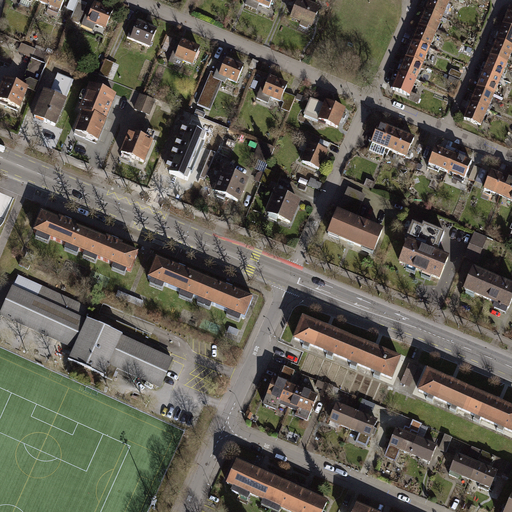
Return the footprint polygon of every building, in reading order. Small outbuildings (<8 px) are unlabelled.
[(45,0),(23,0),(21,5),(31,9),(34,2),(44,5),(45,0)] [(69,0),(45,0),(44,5),(50,8),(48,15),(59,19),(62,13),(64,14),(69,0)] [(75,14),(80,1),(76,0),(72,0),(68,11),(75,14)] [(278,0),(249,0),(247,7),(258,11),(257,13),(267,18),(268,15),(272,17),(278,0)] [(324,8),(302,0),(301,0),(293,21),(303,25),(301,29),(309,32),(310,28),(315,30),(324,8)] [(451,3),(444,0),(430,0),(426,11),(445,19),(451,3)] [(88,5),(80,1),(75,14),(72,22),(80,26),(88,5)] [(117,13),(97,5),(96,10),(90,8),(81,29),(98,36),(100,30),(108,33),(117,13)] [(511,10),(510,10),(503,25),(511,28),(511,10)] [(445,19),(426,11),(420,27),(438,34),(445,19)] [(161,32),(137,22),(133,32),(131,31),(127,42),(153,52),(161,32)] [(511,28),(503,25),(497,41),(511,47),(511,28)] [(438,34),(420,27),(413,43),(432,50),(438,34)] [(204,49),(183,41),(182,45),(176,43),(170,59),(196,69),(204,49)] [(511,53),(511,47),(497,41),(490,57),(507,64),(511,53)] [(432,50),(413,43),(407,58),(425,66),(432,50)] [(33,57),(22,86),(31,90),(37,92),(48,63),(33,57)] [(507,64),(490,57),(484,73),(501,80),(507,64)] [(425,66),(407,58),(400,74),(419,82),(425,66)] [(247,69),(223,59),(217,75),(212,73),(198,106),(213,112),(224,84),(238,90),(247,69)] [(120,66),(114,64),(107,79),(114,82),(120,66)] [(501,80),(484,73),(477,88),(494,95),(501,80)] [(419,82),(400,74),(394,90),(412,98),(419,82)] [(45,93),(34,122),(60,132),(71,103),(69,102),(76,83),(59,76),(51,95),(45,93)] [(291,86),(273,78),(269,86),(262,83),(254,102),(271,109),(275,101),(284,105),(288,94),(291,86)] [(0,91),(0,105),(21,114),(31,90),(22,86),(5,79),(0,91)] [(114,96),(91,86),(81,111),(84,112),(75,134),(86,139),(87,137),(98,141),(106,121),(104,121),(114,96)] [(494,95),(477,88),(471,104),(488,111),(494,95)] [(298,98),(288,94),(284,105),(282,109),(292,113),(298,98)] [(141,95),(135,111),(151,117),(157,101),(141,95)] [(349,112),(328,103),(327,106),(312,100),(304,117),(341,133),(349,112)] [(488,111),(471,104),(464,120),(481,127),(488,111)] [(206,119),(208,114),(197,109),(195,114),(206,119)] [(391,152),(399,131),(381,124),(376,135),(374,134),(369,144),(391,152)] [(188,128),(169,174),(188,181),(207,136),(188,128)] [(417,138),(399,131),(391,152),(412,161),(416,150),(413,149),(417,138)] [(152,142),(130,133),(122,153),(144,162),(152,142)] [(236,143),(229,140),(226,148),(233,151),(236,143)] [(261,144),(255,157),(270,163),(275,150),(261,144)] [(327,152),(311,145),(303,163),(319,170),(327,152)] [(442,171),(450,174),(457,156),(440,149),(431,169),(441,173),(442,171)] [(216,152),(211,150),(201,177),(205,179),(216,152)] [(457,180),(466,184),(475,163),(464,159),(465,155),(459,152),(457,156),(450,174),(458,177),(457,180)] [(480,183),(485,170),(479,168),(474,181),(480,183)] [(280,175),(267,170),(263,177),(277,183),(280,175)] [(247,180),(225,172),(217,193),(220,194),(218,197),(225,200),(227,197),(238,201),(247,180)] [(486,190),(504,197),(511,179),(494,172),(486,190)] [(375,183),(370,181),(367,188),(372,190),(375,183)] [(322,184),(316,182),(313,188),(320,190),(322,184)] [(349,188),(342,206),(361,214),(368,196),(349,188)] [(299,202),(277,193),(268,215),(270,216),(269,218),(277,222),(278,219),(290,224),(299,202)] [(383,232),(338,213),(329,234),(374,253),(383,232)] [(51,214),(42,236),(89,256),(98,234),(82,227),(83,225),(69,220),(68,222),(51,214)] [(439,248),(445,233),(423,225),(422,227),(412,223),(405,241),(408,242),(415,245),(416,241),(434,248),(435,246),(439,248)] [(476,232),(466,258),(479,263),(490,238),(476,232)] [(98,234),(89,256),(136,276),(145,254),(130,248),(131,245),(116,239),(115,241),(98,234)] [(415,245),(408,242),(399,263),(440,280),(449,259),(415,245)] [(157,259),(148,281),(196,301),(205,279),(157,259)] [(465,290),(488,300),(496,280),(473,270),(465,290)] [(205,279),(196,301),(244,321),(253,299),(205,279)] [(488,300),(509,309),(511,302),(511,286),(496,280),(488,300)] [(11,287),(0,311),(0,316),(73,350),(68,360),(116,382),(121,372),(160,390),(174,359),(84,318),(88,308),(39,286),(34,298),(11,287)] [(305,318),(296,339),(343,359),(352,338),(305,318)] [(352,338),(343,359),(393,380),(402,358),(352,338)] [(413,386),(419,366),(407,362),(401,383),(413,386)] [(279,381),(289,385),(295,371),(285,367),(279,381)] [(428,370),(418,391),(466,413),(476,392),(428,370)] [(279,381),(275,379),(264,404),(277,410),(280,403),(289,407),(297,388),(289,385),(279,381)] [(328,398),(332,387),(326,384),(321,395),(328,398)] [(317,396),(297,388),(289,407),(298,411),(296,416),(307,420),(317,396)] [(511,407),(476,392),(466,413),(511,432),(511,407)] [(358,413),(338,405),(331,421),(351,429),(358,413)] [(377,421),(358,413),(351,429),(360,433),(356,442),(367,446),(377,421)] [(415,439),(396,431),(385,456),(395,461),(400,450),(409,454),(415,439)] [(452,438),(445,435),(439,449),(446,452),(452,438)] [(436,447),(415,439),(409,454),(430,463),(436,447)] [(472,446),(469,454),(492,463),(495,456),(472,446)] [(477,465),(457,456),(449,474),(456,477),(457,474),(470,480),(477,465)] [(282,482),(238,462),(228,483),(235,486),(233,492),(240,495),(242,489),(273,503),(282,482)] [(511,472),(511,463),(509,462),(503,475),(509,478),(511,472)] [(497,474),(477,465),(470,480),(480,484),(479,487),(489,492),(497,474)] [(323,511),(328,502),(282,482),(273,503),(292,511),(323,511)]
